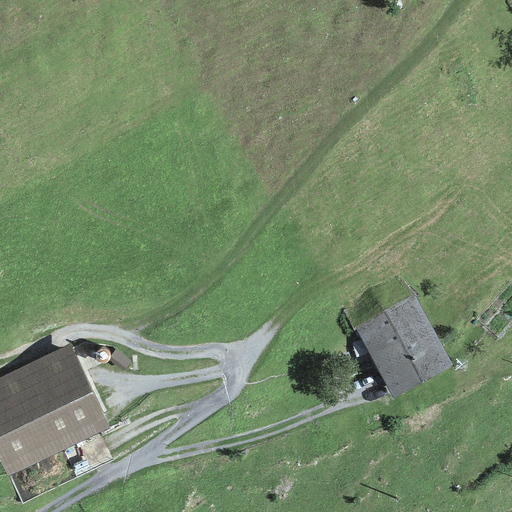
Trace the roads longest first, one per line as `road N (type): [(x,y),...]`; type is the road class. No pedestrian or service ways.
road 1 (track): [(460,0),(234,255),(195,294),(122,339)]
road 2 (track): [(96,377),(156,383),(224,372),(281,314),(419,225),(451,194)]
road 3 (track): [(49,511),(214,403),(235,380),(223,348),(163,352),(122,339)]
road 4 (track): [(132,461),(264,432),(357,394)]
road 5 (track): [(122,339),(79,331),(0,362)]
